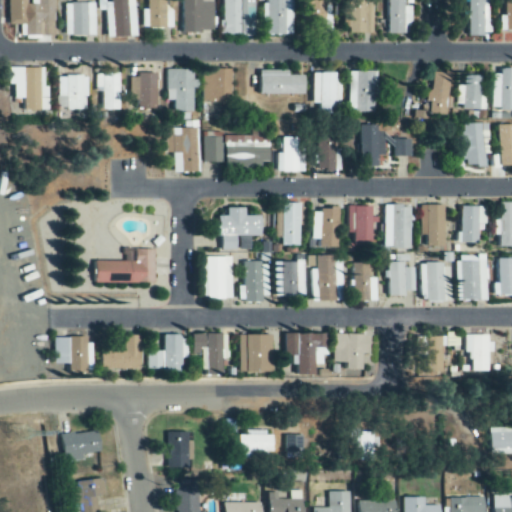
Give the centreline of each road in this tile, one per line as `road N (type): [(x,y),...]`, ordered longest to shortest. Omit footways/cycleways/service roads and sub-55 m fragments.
road 1 (residential): [(511,393),(0,405)]
road 2 (residential): [(511,65),(0,59)]
road 3 (residential): [(25,329),(511,328)]
road 4 (residential): [(511,199),(87,195)]
road 5 (residential): [(184,196),(182,329)]
